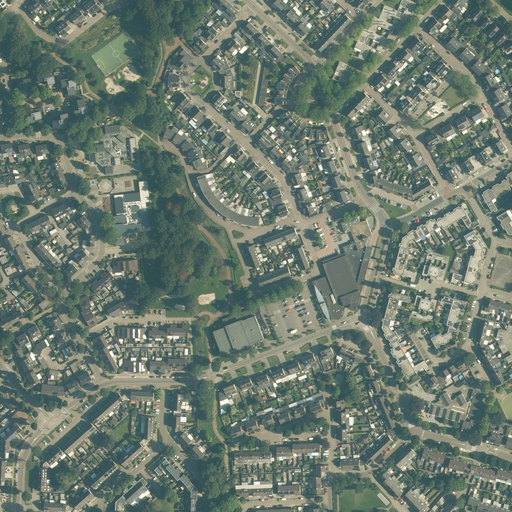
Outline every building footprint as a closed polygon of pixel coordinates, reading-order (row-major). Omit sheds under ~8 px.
[(43,3),(47,8),(52,4),(50,2),(52,0),(51,0),(44,0),(45,1),(43,3)] [(84,11),(86,9),(89,13),(94,9),(89,2),(88,2),(87,0),(80,6),(84,11)] [(97,0),(90,0),(91,1),(89,2),(94,9),(99,6),(95,2),(97,0)] [(215,0),(212,3),(218,9),(227,0),(226,0),(215,0)] [(227,0),(218,9),(219,9),(223,13),(225,10),(231,4),(227,0)] [(283,1),(284,0),(276,0),(272,5),(276,8),(282,2),(283,1)] [(283,8),(286,10),(290,5),(292,4),(288,1),(287,0),(284,0),(283,1),(282,2),(276,8),(280,12),(283,8)] [(321,6),(323,8),(330,1),(329,0),(322,0),(322,1),(320,0),(318,0),(314,5),(317,8),(318,8),(321,6)] [(365,4),(360,0),(351,0),(350,1),(355,7),(357,4),(361,8),(365,4)] [(398,9),(397,11),(410,16),(416,2),(416,3),(409,0),(401,0),(401,3),(408,6),(406,11),(404,10),(403,13),(400,12),(401,10),(399,9),(398,9)] [(464,6),(456,0),(452,0),(451,2),(455,6),(453,8),(459,14),(461,12),(461,11),(463,9),(462,8),(464,6)] [(47,8),(43,3),(40,5),(37,1),(33,4),(38,11),(40,10),(42,12),(47,8)] [(330,1),(323,8),(325,10),(323,12),(327,16),(332,10),(330,8),(335,3),(332,1),(331,2),(330,1)] [(33,19),(35,21),(36,21),(39,19),(39,18),(37,16),(38,15),(36,13),(38,11),(33,4),(28,8),(31,12),(29,14),(33,19)] [(235,8),(231,4),(225,10),(223,13),(226,16),(227,16),(235,8)] [(296,11),(293,8),(290,5),(286,10),(288,12),(284,16),(288,20),(296,11)] [(397,11),(393,9),(385,5),(380,16),(379,19),(386,22),(386,21),(387,19),(386,18),(388,13),(395,16),(397,11)] [(81,13),(84,11),(80,6),(75,10),(77,12),(74,13),(80,20),(85,17),(81,13)] [(447,6),(443,10),(451,18),(453,20),(457,16),(459,14),(453,8),(451,10),(447,6)] [(235,8),(227,16),(231,19),(230,20),(232,23),(237,17),(235,15),(239,11),(235,8)] [(478,22),(481,19),(478,17),(482,12),(478,9),(471,16),(475,20),(474,21),(476,23),(478,22)] [(451,18),(443,10),(439,14),(441,16),(439,18),(443,22),(445,24),(449,20),(451,18)] [(296,24),(302,17),(303,16),(301,14),(299,15),(296,12),(296,11),(288,20),(292,23),(294,22),(296,24)] [(405,30),(405,29),(410,16),(397,11),(395,16),(402,19),(400,24),(399,23),(398,26),(398,27),(400,27),(400,28),(401,28),(405,30)] [(75,24),(80,20),(74,13),(72,15),(71,13),(66,17),(70,22),(72,20),(75,24)] [(339,15),(348,24),(351,20),(345,14),(343,16),(340,14),(339,15)] [(348,24),(339,15),(339,16),(337,17),(340,19),(337,22),(344,28),(348,24)] [(374,16),(369,27),(368,30),(375,33),(377,30),(375,29),(377,24),(385,27),(387,22),(386,22),(379,19),(374,17),(374,16)] [(483,17),(481,19),(478,22),(483,28),(480,31),(483,33),(489,27),(487,24),(491,20),(487,16),(485,18),(483,17)] [(67,24),(70,22),(66,17),(61,21),(63,23),(60,24),(66,31),(71,28),(67,24)] [(309,23),(302,17),(296,24),(298,26),(296,28),(300,31),(309,23)] [(437,20),(435,18),(431,22),(439,30),(445,24),(443,22),(439,18),(437,20)] [(334,25),(340,32),(344,28),(337,22),(335,19),(334,21),(336,23),(334,25)] [(245,35),(248,31),(254,26),(250,22),(247,24),(245,22),(240,28),(242,30),(242,32),(245,35)] [(389,39),(391,40),(394,41),(400,28),(400,27),(398,27),(396,26),(393,25),(392,24),(387,22),(385,27),(392,30),(389,35),(388,35),(387,38),(389,39)] [(429,28),(427,30),(433,36),(439,30),(431,22),(427,26),(429,28)] [(208,25),(206,27),(215,36),(219,32),(217,31),(219,28),(215,25),(213,23),(210,27),(208,25)] [(313,25),(313,26),(309,23),(300,31),(304,35),(308,31),(310,33),(316,27),(313,25)] [(57,24),(52,28),(50,29),(54,35),(58,31),(61,35),(66,31),(60,24),(58,26),(57,24)] [(497,34),(495,32),(499,28),(495,24),(488,32),(490,34),(489,35),(493,39),(497,34)] [(328,27),(336,35),(340,32),(334,25),(331,28),(329,26),(328,27)] [(245,35),(247,36),(251,40),(256,35),(254,33),(258,29),(254,26),(248,31),(245,35)] [(215,36),(206,27),(203,30),(200,34),(205,38),(207,36),(211,40),(215,36)] [(326,33),(333,39),(336,35),(328,27),(326,29),(328,31),(326,33)] [(363,28),(359,38),(357,41),(365,44),(366,41),(365,41),(367,36),(374,39),(376,33),(375,33),(368,30),(363,28),(363,27),(363,28)] [(451,48),(457,41),(456,40),(457,38),(454,36),(456,34),(454,32),(448,38),(450,40),(446,44),(448,46),(449,46),(451,48)] [(496,44),(500,48),(505,42),(503,40),(507,36),(503,32),(496,39),(498,42),(496,44)] [(254,42),(258,45),(261,43),(260,43),(266,37),(262,33),(258,37),(256,35),(251,40),(251,41),(253,43),(254,42)] [(329,43),(333,39),(326,33),(324,36),(322,33),(320,35),(322,37),(329,43)] [(378,46),(376,49),(383,52),(389,39),(387,38),(381,35),(376,33),(374,39),(381,42),(379,46),(378,46)] [(200,34),(197,37),(194,40),(203,49),(207,45),(203,40),(205,38),(200,34)] [(260,43),(261,43),(258,45),(262,49),(260,51),(261,51),(263,53),(268,47),(266,45),(270,41),(266,37),(260,43)] [(316,39),(325,47),(329,43),(322,37),(320,40),(318,37),(316,39)] [(417,37),(413,41),(422,49),(428,43),(423,39),(421,41),(417,37)] [(230,42),(236,49),(239,52),(242,49),(242,48),(245,46),(240,41),(238,43),(234,39),(230,42)] [(325,47),(316,39),(315,40),(317,43),(315,45),(321,51),(325,47)] [(203,49),(194,40),(195,41),(193,43),(189,47),(193,50),(195,48),(199,53),(203,49)] [(452,50),(454,52),(459,47),(461,49),(465,45),(463,42),(460,40),(458,42),(457,41),(451,48),(453,50),(452,50)] [(365,60),(370,47),(371,47),(365,44),(357,41),(355,46),(362,49),(360,54),(359,54),(358,57),(365,60)] [(411,51),(414,54),(416,51),(415,51),(417,49),(420,51),(422,49),(413,41),(409,45),(413,49),(411,51)] [(230,42),(226,46),(231,51),(229,52),(231,54),(236,49),(230,42)] [(271,57),(273,55),(278,49),(274,45),(270,49),(268,47),(263,53),(265,55),(267,54),(271,57)] [(464,59),(473,49),(469,46),(468,47),(465,45),(461,49),(463,51),(459,55),(461,57),(462,57),(464,59)] [(182,55),(183,57),(181,59),(188,65),(191,61),(186,56),(189,53),(184,49),(181,52),(183,54),(182,55)] [(278,49),(273,55),(271,57),(270,57),(274,61),(277,59),(282,53),(278,49)] [(401,53),(407,59),(411,55),(405,49),(401,53)] [(471,59),(473,61),(479,55),(473,49),(464,59),(465,61),(467,63),(471,59)] [(401,61),(399,63),(402,66),(404,64),(404,63),(405,61),(408,64),(410,62),(407,59),(401,53),(398,57),(401,61)] [(210,63),(214,67),(221,60),(215,54),(213,55),(215,57),(210,63)] [(414,54),(412,56),(419,63),(421,60),(414,54)] [(480,54),(479,55),(473,61),(475,63),(472,67),(474,69),(476,70),(482,64),(481,63),(481,62),(479,60),(480,58),(482,57),(480,54)] [(214,67),(218,71),(222,67),(222,66),(224,68),(225,71),(230,68),(229,65),(225,56),(221,60),(214,67)] [(188,65),(181,59),(179,58),(177,61),(173,64),(174,65),(176,67),(179,64),(184,69),(187,66),(188,65)] [(443,58),(439,62),(437,64),(446,73),(450,69),(446,65),(448,63),(443,58)] [(346,84),(352,70),(351,70),(345,67),(346,64),(348,65),(340,61),(336,70),(343,73),(341,78),(340,78),(339,81),(346,84)] [(394,62),(390,66),(398,74),(400,72),(397,69),(399,67),(400,68),(402,66),(399,63),(397,65),(394,62)] [(431,70),(436,75),(438,73),(443,77),(446,73),(437,64),(435,66),(431,70)] [(483,71),(485,73),(490,69),(488,66),(487,67),(484,65),(482,64),(476,70),(478,72),(477,73),(479,75),(483,71)] [(288,69),(296,76),(295,76),(297,74),(297,75),(300,72),(295,65),(295,66),(291,68),(290,67),(288,69)] [(390,66),(386,70),(390,73),(388,76),(392,80),(394,78),(396,75),(398,74),(390,66)] [(47,83),(48,84),(54,82),(53,75),(51,75),(50,69),(43,70),(43,72),(37,74),(38,81),(34,82),(35,84),(45,82),(45,84),(47,83)] [(288,69),(289,70),(286,74),(285,73),(284,75),(292,81),(292,80),(293,78),(293,79),(296,76),(288,69)] [(485,83),(493,78),(492,77),(493,76),(494,75),(492,72),(490,69),(485,73),(486,76),(482,78),(483,81),(484,81),(485,83)] [(428,79),(435,85),(439,81),(434,77),(436,75),(431,70),(429,72),(425,76),(428,79)] [(226,73),(226,75),(221,75),(221,81),(230,81),(234,81),(234,75),(232,71),(226,73)] [(169,72),(169,76),(171,76),(171,81),(180,81),(180,75),(173,76),(173,72),(169,72)] [(382,74),(378,78),(386,86),(389,82),(392,84),(394,82),(388,76),(386,78),(382,74)] [(290,84),(292,81),(284,75),(285,76),(282,80),(281,79),(280,82),(289,86),(289,85),(290,83),(290,84)] [(492,85),(494,88),(499,84),(498,82),(495,77),(493,78),(485,83),(486,85),(487,88),(492,85)] [(31,85),(30,78),(23,79),(23,81),(17,83),(18,90),(20,90),(21,96),(29,95),(29,98),(32,97),(30,88),(31,87),(31,85)] [(68,94),(75,93),(74,86),(76,86),(75,79),(68,80),(68,78),(60,79),(62,86),(63,89),(64,88),(66,98),(69,98),(68,94)] [(384,87),(386,86),(378,78),(374,82),(377,85),(375,87),(378,90),(382,85),(384,87)] [(424,87),(426,85),(431,89),(435,85),(428,79),(426,81),(423,78),(419,82),(424,87)] [(169,86),(169,90),(167,90),(167,96),(174,93),(173,90),(173,86),(180,86),(180,81),(171,81),(171,86),(169,86)] [(221,81),(221,86),(222,86),(225,86),(226,86),(227,88),(225,91),(231,94),(232,91),(230,90),(230,88),(232,88),(235,88),(234,81),(230,81),(221,81)] [(289,86),(280,82),(281,83),(280,87),(278,87),(278,89),(288,91),(287,91),(287,89),(288,89),(289,86)] [(424,87),(419,82),(413,89),(423,98),(427,94),(422,89),(424,87)] [(494,98),(502,93),(503,92),(501,87),(499,84),(494,88),(495,90),(490,93),(492,96),(492,95),(494,98)] [(423,98),(413,89),(411,91),(410,93),(408,95),(413,99),(415,97),(419,102),(423,98)] [(226,98),(223,95),(219,91),(215,95),(222,102),(226,98)] [(361,96),(369,105),(371,103),(368,101),(371,98),(364,92),(361,96)] [(176,101),(179,104),(187,97),(186,96),(183,93),(178,98),(176,96),(172,100),(174,103),(176,101)] [(501,100),(502,102),(508,99),(506,96),(505,97),(503,94),(502,94),(502,93),(494,98),(495,100),(494,100),(496,103),(501,100)] [(215,95),(211,99),(220,108),(221,108),(224,104),(222,102),(215,95)] [(404,103),(411,110),(415,106),(411,102),(413,99),(408,95),(405,97),(402,101),(404,103)] [(361,96),(357,100),(363,106),(365,104),(368,106),(369,105),(361,96)] [(75,117),(82,115),(82,113),(89,112),(88,107),(87,105),(85,105),(84,98),(77,100),(76,97),(73,97),(75,107),(74,107),(74,110),(75,117)] [(187,97),(179,104),(178,106),(184,112),(188,107),(186,105),(191,101),(187,97)] [(500,110),(501,113),(509,108),(508,106),(509,106),(507,103),(511,101),(509,98),(508,99),(502,102),(504,105),(498,108),(499,111),(500,110)] [(353,104),(359,110),(362,108),(364,110),(366,109),(363,106),(357,100),(353,104)] [(400,103),(396,107),(401,112),(403,110),(407,114),(411,110),(404,103),(402,105),(400,103)] [(232,119),(240,110),(234,104),(232,107),(230,109),(232,111),(228,115),(232,119)] [(353,104),(349,108),(358,117),(360,115),(357,113),(359,110),(353,104)] [(192,111),(190,109),(185,113),(192,119),(201,110),(200,109),(197,106),(192,111)] [(489,116),(485,109),(482,111),(480,106),(477,108),(475,110),(480,118),(479,118),(481,121),(489,116)] [(40,111),(43,110),(43,107),(33,109),(33,108),(30,108),(23,109),(25,116),(27,116),(28,123),(35,121),(35,119),(41,118),(40,111)] [(358,117),(349,108),(345,112),(352,118),(354,116),(357,118),(358,117)] [(509,108),(501,113),(503,115),(502,115),(504,118),(508,115),(510,118),(511,116),(511,108),(510,110),(509,108)] [(201,110),(192,119),(196,123),(195,125),(197,127),(203,121),(200,118),(204,113),(201,110)] [(246,115),(240,110),(232,119),(235,122),(240,118),(242,120),(246,115)] [(372,117),(378,123),(387,114),(383,110),(379,114),(377,112),(372,117)] [(472,110),(470,112),(473,117),(470,118),(473,124),(476,122),(475,121),(479,119),(478,118),(479,118),(480,118),(475,110),(473,111),(472,110)] [(289,111),(281,115),(282,117),(281,117),(284,122),(285,122),(285,121),(293,116),(291,113),(290,113),(289,111)] [(67,113),(60,114),(60,115),(58,115),(58,117),(46,119),(47,121),(52,121),(53,128),(60,126),(60,128),(67,127),(66,120),(68,120),(67,113)] [(391,118),(387,114),(378,123),(382,127),(381,128),(383,130),(389,126),(386,123),(391,118)] [(239,126),(243,130),(252,121),(246,115),(242,120),(244,122),(239,126)] [(460,118),(467,129),(467,130),(472,127),(474,131),(477,129),(473,124),(470,118),(468,120),(465,115),(462,116),(463,117),(460,118)] [(285,122),(286,123),(285,125),(288,128),(297,120),(294,117),(293,118),(292,116),(293,116),(285,121),(285,122)] [(458,119),(455,120),(458,125),(456,127),(459,132),(461,131),(462,132),(467,129),(460,118),(458,119)] [(206,124),(203,121),(197,127),(200,129),(204,125),(208,129),(214,123),(214,122),(213,122),(210,119),(206,124)] [(295,132),(296,131),(301,124),(298,122),(296,121),(297,120),(288,128),(290,130),(295,133),(295,132)] [(258,126),(254,123),(252,121),(243,130),(247,134),(250,130),(252,132),(258,126)] [(215,123),(214,123),(208,129),(207,130),(209,132),(210,135),(213,138),(216,134),(213,131),(218,126),(215,123)] [(448,125),(446,127),(450,135),(455,132),(456,134),(459,132),(456,127),(453,128),(450,123),(448,125)] [(296,131),(295,132),(298,133),(299,132),(303,134),(306,127),(306,126),(303,125),(301,124),(296,131)] [(388,130),(391,135),(399,129),(395,124),(390,128),(389,126),(383,130),(385,133),(388,130)] [(105,168),(105,174),(110,173),(113,173),(113,168),(115,164),(120,164),(119,157),(121,157),(121,155),(123,155),(124,161),(137,159),(134,137),(131,138),(120,128),(119,125),(105,127),(105,131),(101,131),(102,138),(103,138),(103,141),(103,144),(96,145),(96,146),(91,154),(89,154),(90,161),(95,161),(105,168)] [(171,137),(174,139),(178,133),(180,130),(174,126),(172,130),(167,128),(164,137),(168,139),(169,136),(171,137)] [(306,127),(303,134),(302,135),(305,136),(305,135),(310,136),(310,138),(312,128),(308,127),(308,128),(306,127)] [(449,136),(450,135),(446,127),(443,128),(441,129),(443,134),(441,135),(444,141),(447,139),(446,138),(449,136)] [(392,145),(394,144),(399,139),(397,137),(402,133),(399,129),(391,135),(386,138),(392,145)] [(260,138),(257,142),(261,145),(270,136),(267,134),(264,130),(258,136),(260,138)] [(361,137),(362,139),(368,137),(367,134),(365,130),(362,131),(354,134),(356,139),(361,137)] [(221,142),(222,142),(228,136),(227,135),(224,132),(219,137),(216,134),(213,138),(220,144),(221,142)] [(433,134),(431,135),(436,143),(437,142),(438,144),(441,142),(444,141),(441,135),(438,137),(436,132),(433,133),(433,134)] [(182,136),(178,133),(174,139),(172,141),(176,144),(178,141),(180,143),(182,145),(187,140),(189,137),(184,133),(182,136)] [(434,144),(436,143),(431,135),(429,137),(428,136),(426,138),(429,142),(426,144),(430,151),(433,149),(431,147),(434,145),(434,144)] [(228,136),(222,142),(225,146),(231,140),(228,136)] [(276,141),(270,136),(261,145),(264,149),(269,144),(271,146),(276,141)] [(368,137),(362,139),(363,142),(358,144),(359,149),(370,145),(371,144),(369,139),(368,137)] [(399,150),(400,150),(409,142),(406,138),(401,142),(399,139),(394,144),(396,146),(399,150)] [(500,141),(497,143),(502,151),(506,149),(503,145),(505,144),(502,139),(500,140),(500,141)] [(194,141),(193,141),(190,143),(187,140),(182,145),(180,147),(183,150),(185,148),(187,150),(189,152),(195,148),(198,146),(194,141)] [(268,153),(272,156),(281,147),(276,141),(271,146),(273,148),(268,153)] [(402,155),(404,157),(409,153),(408,150),(413,147),(409,142),(400,150),(401,152),(400,152),(402,155)] [(14,154),(16,154),(15,147),(12,148),(11,143),(6,144),(7,152),(13,151),(14,154)] [(29,143),(23,144),(26,155),(26,156),(31,155),(34,154),(34,157),(33,148),(30,149),(29,143)] [(327,144),(324,146),(323,143),(320,144),(318,145),(314,146),(317,154),(329,149),(327,144)] [(498,154),(502,151),(497,143),(493,145),(493,144),(488,147),(491,152),(495,150),(498,154)] [(20,157),(20,156),(26,155),(23,144),(18,145),(18,147),(15,147),(16,154),(17,157),(20,157)] [(46,144),(41,145),(42,153),(48,152),(48,154),(51,153),(50,147),(47,147),(46,144)] [(43,155),(42,153),(41,145),(35,146),(35,147),(33,148),(34,157),(36,162),(39,162),(37,156),(43,155)] [(223,155),(230,147),(228,145),(220,152),(223,155)] [(365,152),(366,155),(374,152),(377,151),(376,148),(372,150),(370,145),(359,149),(361,154),(365,152)] [(280,155),(282,157),(284,155),(287,152),(281,147),(272,156),(276,160),(280,155)] [(491,152),(488,147),(484,149),(484,150),(481,152),(486,160),(490,158),(487,154),(491,152)] [(201,150),(197,152),(195,148),(189,152),(187,154),(189,158),(191,156),(193,158),(194,161),(200,158),(201,158),(204,157),(201,150)] [(233,151),(230,154),(236,160),(244,152),(240,148),(235,153),(233,151)] [(331,154),(329,149),(317,154),(320,162),(329,158),(328,156),(331,154)] [(280,164),(284,167),(290,161),(293,158),(289,155),(289,154),(288,154),(290,152),(288,151),(287,153),(287,152),(284,155),(282,157),(284,159),(280,164)] [(244,152),(236,160),(242,166),(245,163),(243,161),(248,155),(244,152)] [(365,164),(376,160),(377,159),(374,152),(366,155),(367,158),(363,159),(365,164)] [(406,159),(409,164),(421,157),(418,152),(412,156),(409,153),(404,157),(406,159)] [(477,153),(473,156),(476,161),(479,159),(482,163),(486,160),(481,152),(477,154),(477,153)] [(465,161),(470,170),(474,167),(472,163),(476,161),(473,156),(468,158),(469,159),(465,161)] [(424,162),(421,157),(409,164),(410,164),(414,171),(420,167),(418,165),(424,162)] [(206,161),(205,162),(202,162),(201,158),(200,158),(194,161),(192,162),(194,166),(196,165),(197,167),(198,171),(208,168),(206,161)] [(292,170),(294,169),(299,164),(293,158),(290,161),(284,167),(288,171),(291,168),(292,170)] [(327,167),(335,164),(333,160),(330,161),(329,158),(320,162),(318,163),(318,165),(321,164),(323,169),(324,169),(327,167)] [(470,170),(465,161),(461,163),(460,163),(458,159),(454,161),(455,161),(457,165),(460,170),(464,168),(466,172),(470,170)] [(247,173),(250,170),(256,163),(253,160),(247,165),(245,163),(242,166),(245,169),(244,170),(247,173)] [(371,170),(377,168),(376,165),(378,165),(376,160),(365,164),(367,169),(370,168),(371,170)] [(49,169),(50,171),(60,166),(58,161),(50,165),(52,168),(49,169)] [(460,170),(457,165),(455,161),(450,164),(451,167),(448,168),(449,170),(454,179),(458,177),(456,172),(460,170)] [(251,176),(254,179),(258,174),(255,172),(260,167),(256,163),(250,170),(252,172),(252,173),(251,176)] [(328,173),(329,175),(334,173),(333,171),(337,169),(335,164),(327,167),(329,172),(328,173)] [(63,171),(60,166),(50,171),(51,173),(53,171),(55,174),(61,171),(62,171),(63,171)] [(291,176),(293,181),(305,176),(302,168),(296,171),(297,173),(291,176)] [(445,172),(443,173),(446,178),(448,177),(450,181),(454,179),(449,170),(446,172),(445,172)] [(55,174),(54,175),(55,178),(52,179),(53,181),(64,176),(62,171),(61,171),(55,174)] [(260,177),(258,174),(254,179),(256,181),(259,185),(262,182),(269,175),(265,171),(260,177)] [(23,183),(26,178),(25,178),(25,177),(24,177),(24,173),(14,175),(15,183),(21,182),(23,183)] [(339,175),(337,175),(336,173),(335,174),(334,173),(329,175),(324,177),(325,180),(331,178),(333,183),(341,180),(339,175)] [(199,180),(201,184),(208,182),(215,179),(214,176),(211,177),(210,174),(205,175),(196,177),(197,181),(199,180)] [(380,179),(377,185),(382,187),(382,188),(383,188),(386,179),(382,178),(383,174),(381,174),(380,177),(380,179)] [(262,182),(265,184),(264,184),(263,188),(265,190),(271,186),(268,184),(273,179),(269,175),(262,182)] [(380,179),(378,178),(376,175),(370,177),(373,183),(377,185),(380,179)] [(66,181),(64,176),(53,181),(54,183),(57,182),(59,185),(66,181)] [(302,186),(304,185),(308,184),(305,176),(293,181),(295,185),(301,183),(302,186)] [(427,180),(425,181),(429,189),(433,186),(427,176),(425,177),(427,180)] [(34,180),(31,181),(26,178),(23,183),(26,185),(24,186),(27,191),(35,187),(37,186),(36,183),(35,181),(34,180)] [(388,190),(393,192),(397,180),(395,179),(394,183),(391,182),(388,190)] [(502,181),(503,182),(501,183),(506,191),(507,191),(510,189),(509,186),(505,179),(502,181)] [(125,233),(152,230),(149,210),(147,210),(146,201),(150,201),(147,180),(138,181),(140,192),(114,195),(116,213),(117,213),(117,215),(116,215),(116,216),(114,216),(115,224),(113,224),(113,227),(114,235),(118,234),(118,237),(114,237),(115,246),(125,245),(123,234),(125,234),(125,233)] [(343,184),(341,180),(333,183),(335,187),(334,188),(335,190),(340,188),(339,186),(343,184)] [(399,181),(397,180),(393,192),(398,193),(401,185),(398,184),(399,181)] [(424,192),(429,189),(425,181),(421,183),(420,180),(418,181),(424,192)] [(69,186),(66,181),(59,185),(60,188),(57,189),(58,191),(69,186)] [(414,187),(415,189),(419,195),(424,192),(418,181),(416,182),(417,185),(414,187)] [(216,182),(213,183),(209,185),(208,182),(201,184),(199,185),(201,189),(202,188),(204,192),(211,189),(217,185),(216,182)] [(403,194),(406,186),(407,184),(405,183),(404,186),(401,185),(398,193),(403,195),(403,194)] [(497,183),(495,184),(501,194),(506,191),(501,183),(499,184),(498,183),(497,183)] [(406,186),(403,194),(409,196),(411,190),(413,185),(410,184),(409,187),(406,186)] [(496,197),(501,194),(495,184),(492,186),(493,187),(491,189),(496,197)] [(38,185),(37,186),(35,187),(27,191),(29,196),(37,192),(36,189),(39,188),(38,185)] [(299,196),(307,192),(304,185),(302,186),(297,188),(298,188),(299,190),(297,191),(299,196)] [(268,193),(269,197),(281,193),(279,187),(273,190),(272,187),(271,186),(265,190),(268,193)] [(209,199),(215,195),(221,190),(219,188),(212,192),(211,189),(204,192),(203,193),(205,196),(206,195),(209,199)] [(344,190),(341,191),(340,188),(335,190),(332,191),(334,196),(338,195),(338,198),(346,195),(344,190)] [(486,190),(492,200),(493,202),(498,200),(496,197),(491,189),(490,190),(489,188),(488,189),(486,190)] [(413,198),(419,195),(415,189),(413,190),(412,190),(411,190),(409,196),(413,198)] [(492,200),(486,190),(483,192),(484,193),(482,194),(487,202),(492,200)] [(39,197),(37,192),(29,196),(32,201),(36,198),(38,201),(44,198),(42,195),(39,197)] [(310,196),(309,197),(307,192),(299,196),(300,201),(306,198),(307,201),(313,199),(310,196)] [(223,193),(221,194),(217,198),(215,195),(209,199),(207,200),(210,203),(211,202),(214,205),(220,200),(223,197),(225,195),(223,193)] [(281,193),(269,197),(272,205),(278,203),(277,200),(283,198),(281,193)] [(225,200),(223,197),(220,200),(214,205),(213,206),(216,209),(217,208),(220,211),(230,200),(229,200),(230,200),(227,198),(225,200)] [(302,206),(304,211),(316,206),(314,202),(313,199),(307,201),(308,204),(302,206)] [(71,200),(66,202),(71,213),(73,212),(72,209),(75,208),(71,200)] [(232,202),(230,200),(220,211),(219,212),(222,215),(224,213),(227,215),(231,210),(235,203),(232,202)] [(492,211),(494,210),(496,214),(499,212),(497,209),(493,202),(492,200),(487,202),(492,211)] [(69,214),(71,213),(66,202),(61,205),(65,212),(68,211),(69,214)] [(278,203),(272,205),(273,209),(277,209),(278,209),(279,212),(287,209),(285,203),(279,206),(278,203)] [(61,205),(56,207),(62,218),(64,217),(62,214),(65,212),(61,205)] [(234,219),(238,213),(241,206),(238,205),(234,211),(231,210),(227,215),(226,217),(230,219),(231,218),(234,219)] [(319,214),(317,209),(316,206),(304,211),(306,216),(312,213),(313,216),(319,214)] [(458,206),(456,207),(462,217),(467,214),(462,206),(460,207),(459,206),(458,206)] [(51,210),(55,217),(58,216),(60,219),(61,218),(62,218),(56,207),(51,210)] [(245,215),(246,211),(247,208),(244,207),(241,214),(238,213),(234,219),(234,221),(237,223),(238,221),(242,222),(245,215)] [(452,211),(457,220),(462,217),(456,207),(453,209),(454,210),(452,211)] [(249,212),(246,211),(245,215),(242,222),(242,224),(246,225),(246,223),(250,224),(252,217),(253,210),(250,209),(249,212)] [(279,212),(280,214),(276,216),(278,221),(284,219),(283,216),(289,214),(287,209),(279,212)] [(511,213),(509,209),(506,211),(497,216),(498,219),(500,219),(501,220),(509,216),(511,213)] [(451,212),(450,211),(447,213),(453,223),(457,220),(452,211),(451,212)] [(444,214),(445,216),(443,217),(448,225),(453,223),(447,213),(444,214)] [(78,227),(81,225),(87,219),(83,215),(82,216),(80,214),(72,221),(78,227)] [(252,217),(250,224),(250,226),(254,227),(254,225),(259,225),(259,224),(263,223),(260,214),(256,214),(255,218),(252,217)] [(467,214),(462,217),(467,227),(470,226),(469,224),(472,223),(467,214)] [(47,215),(42,217),(48,227),(49,227),(48,224),(51,222),(47,215)] [(354,217),(341,222),(345,233),(351,231),(352,233),(352,234),(355,240),(355,242),(358,249),(367,246),(365,242),(366,240),(367,239),(367,238),(368,236),(372,235),(372,234),(371,233),(366,219),(360,222),(358,216),(354,217)] [(510,222),(511,220),(509,216),(501,220),(502,222),(501,223),(501,224),(502,226),(510,222)] [(44,226),(46,228),(48,227),(42,217),(37,219),(41,227),(44,226)] [(440,217),(437,218),(440,223),(442,226),(443,228),(448,225),(443,217),(441,218),(440,217)] [(435,229),(440,227),(435,218),(433,219),(432,218),(429,220),(435,229)] [(37,219),(33,222),(38,232),(40,231),(38,228),(41,227),(37,219)] [(91,223),(87,219),(81,225),(85,229),(85,228),(86,231),(92,229),(90,224),(91,223)] [(435,229),(429,220),(426,221),(427,223),(425,224),(430,232),(435,229)] [(510,222),(502,226),(504,229),(505,228),(508,233),(511,228),(511,220),(510,222)] [(36,233),(38,232),(33,222),(28,224),(31,232),(35,230),(36,233)] [(426,235),(430,232),(425,224),(423,225),(423,224),(422,224),(420,225),(426,235)] [(417,227),(418,228),(416,229),(421,238),(426,235),(420,225),(417,227)] [(295,228),(290,230),(294,241),(296,240),(295,237),(298,236),(295,228)] [(86,234),(86,240),(95,240),(95,235),(94,235),(92,229),(86,231),(87,234),(86,234)] [(414,230),(413,229),(410,231),(415,238),(414,238),(416,241),(421,238),(416,229),(414,230)] [(285,232),(288,240),(291,239),(292,242),(294,241),(290,230),(285,232)] [(476,235),(474,233),(476,233),(474,230),(464,235),(467,240),(476,235)] [(408,234),(403,237),(409,241),(414,238),(415,238),(410,231),(408,232),(408,234)] [(285,232),(279,234),(284,245),(286,244),(285,241),(288,240),(285,232)] [(279,234),(274,235),(277,244),(281,243),(282,246),(284,245),(279,234)] [(4,239),(7,243),(7,244),(14,240),(13,237),(12,237),(11,235),(4,239)] [(274,235),(269,237),(274,249),(276,248),(274,245),(277,244),(274,235)] [(476,235),(467,240),(470,245),(472,244),(472,243),(480,239),(478,236),(477,237),(476,235)] [(264,239),(267,248),(270,246),(272,249),(274,249),(269,237),(264,239)] [(400,243),(399,246),(410,248),(407,248),(409,241),(403,237),(401,243),(400,242),(400,243)] [(476,249),(483,248),(480,243),(481,242),(481,241),(480,239),(472,243),(472,244),(476,249)] [(14,240),(7,244),(10,250),(12,249),(16,246),(15,245),(16,244),(14,240)] [(34,248),(38,252),(44,246),(42,244),(44,242),(43,240),(38,244),(34,248)] [(85,248),(91,251),(93,246),(94,246),(95,240),(86,240),(86,245),(85,248)] [(328,275),(312,281),(314,287),(316,286),(318,286),(323,294),(324,296),(323,297),(323,298),(323,299),(323,300),(324,301),(325,301),(326,301),(327,301),(329,307),(330,313),(332,319),(330,319),(329,319),(329,320),(331,319),(334,318),(336,319),(338,319),(340,318),(342,316),(343,314),(346,304),(351,303),(349,308),(350,308),(357,305),(358,305),(359,300),(360,296),(362,290),(365,277),(373,248),(372,248),(368,246),(367,246),(358,249),(355,242),(351,243),(343,246),(345,252),(328,259),(323,261),(328,275)] [(246,247),(248,252),(259,248),(258,246),(255,247),(254,244),(246,247)] [(16,246),(12,249),(15,254),(21,251),(20,249),(21,249),(19,245),(16,246)] [(38,252),(41,256),(50,248),(49,246),(46,249),(44,246),(38,252)] [(302,246),(294,250),(295,253),(292,254),(292,256),(304,252),(302,246)] [(400,248),(399,251),(409,254),(410,248),(399,246),(398,248),(400,248)] [(83,247),(78,252),(85,261),(89,257),(88,256),(91,251),(85,248),(83,247)] [(50,248),(41,256),(45,260),(51,254),(49,252),(52,249),(50,248)] [(259,248),(248,252),(250,258),(258,254),(257,251),(260,250),(259,248)] [(483,255),(482,254),(483,248),(476,249),(474,256),(482,258),(483,255)] [(22,252),(21,251),(15,254),(17,260),(25,256),(23,252),(22,252)] [(75,258),(75,259),(72,256),(71,257),(78,265),(80,263),(81,264),(85,261),(78,252),(77,252),(79,254),(75,258)] [(306,257),(304,252),(292,256),(293,258),(296,257),(297,260),(306,257)] [(54,257),(51,254),(45,260),(49,264),(57,256),(56,254),(54,257)] [(250,258),(252,263),(263,258),(262,256),(259,257),(258,254),(250,258)] [(27,259),(25,256),(17,260),(20,265),(26,262),(26,260),(27,259)] [(59,257),(57,256),(49,264),(52,268),(59,262),(57,260),(59,257)] [(397,259),(396,262),(406,264),(407,259),(396,256),(396,258),(397,259)] [(72,263),(70,265),(68,263),(66,265),(74,273),(78,270),(76,267),(78,265),(71,257),(69,259),(72,262),(71,262),(72,263)] [(308,262),(306,257),(297,260),(299,263),(296,264),(296,266),(308,262)] [(263,258),(252,263),(254,268),(262,265),(261,262),(264,260),(263,258)] [(468,265),(479,268),(480,265),(479,265),(479,263),(470,260),(468,265)] [(20,265),(20,266),(23,270),(30,267),(28,263),(27,263),(26,262),(20,265)] [(310,267),(308,262),(296,266),(297,268),(300,267),(301,270),(310,267)] [(281,265),(286,276),(291,274),(288,266),(285,267),(283,264),(281,265)] [(424,269),(422,274),(428,275),(428,274),(438,276),(437,278),(442,279),(445,270),(440,269),(440,267),(430,264),(430,266),(425,265),(424,269)] [(74,273),(66,265),(68,267),(64,271),(62,273),(66,278),(69,276),(70,277),(74,273)] [(281,278),(286,276),(281,265),(279,265),(281,268),(278,270),(281,278)] [(404,274),(405,270),(394,267),(393,270),(394,270),(394,272),(403,275),(403,274),(404,274)] [(264,275),(263,272),(262,268),(260,269),(260,271),(261,271),(261,272),(265,284),(271,282),(267,273),(264,275)] [(271,282),(276,280),(271,268),(269,269),(270,272),(267,273),(271,282)] [(276,280),(281,278),(278,270),(275,271),(273,268),(271,268),(276,280)] [(405,269),(405,270),(404,274),(405,274),(405,275),(412,277),(411,281),(414,281),(417,272),(405,269)] [(466,276),(477,279),(478,276),(476,275),(477,273),(467,271),(464,270),(463,275),(466,276)] [(105,271),(103,273),(109,281),(114,276),(112,275),(109,271),(107,273),(105,271)] [(259,273),(260,276),(257,277),(260,286),(265,284),(261,272),(259,273)] [(100,280),(105,285),(109,281),(103,273),(100,276),(102,278),(100,280)] [(466,276),(463,275),(454,273),(451,281),(455,282),(456,279),(463,281),(463,280),(465,280),(466,276)] [(22,279),(26,283),(32,277),(31,275),(29,277),(27,274),(22,279)] [(34,279),(32,277),(26,283),(30,288),(35,283),(33,280),(34,279)] [(96,279),(94,282),(100,289),(105,285),(100,280),(98,281),(96,279)] [(91,288),(94,291),(96,293),(100,289),(94,282),(91,284),(93,286),(91,288)] [(38,286),(35,283),(30,288),(34,292),(35,291),(41,286),(39,284),(38,286)] [(43,289),(41,286),(35,291),(39,296),(46,290),(44,288),(43,289)] [(39,296),(43,300),(48,296),(49,295),(46,292),(47,291),(46,290),(39,296)] [(399,299),(410,302),(411,299),(410,299),(410,296),(401,294),(399,299)] [(417,294),(416,299),(415,304),(419,305),(419,307),(429,309),(429,308),(434,309),(434,311),(437,300),(432,298),(431,300),(422,297),(422,296),(417,294)] [(80,305),(90,300),(87,295),(77,300),(80,305)] [(52,301),(48,296),(43,300),(38,304),(43,309),(52,301)] [(398,304),(399,299),(389,296),(388,299),(389,300),(389,302),(398,305),(398,304)] [(135,297),(129,300),(134,309),(137,307),(136,305),(138,304),(135,297)] [(454,298),(452,303),(463,306),(464,303),(463,303),(463,301),(454,298)] [(490,312),(492,313),(495,301),(493,300),(493,299),(490,298),(489,305),(486,304),(484,311),(490,312)] [(80,305),(83,310),(92,305),(89,301),(90,300),(80,305)] [(131,311),(134,309),(129,300),(124,303),(123,301),(122,301),(127,310),(130,308),(131,311)] [(495,301),(492,313),(495,314),(498,314),(501,301),(499,300),(498,302),(495,301)] [(122,301),(117,304),(121,310),(123,309),(125,311),(127,310),(122,301)] [(501,311),(504,311),(506,304),(503,303),(503,302),(501,301),(498,314),(500,315),(501,311)] [(119,311),(121,310),(117,304),(112,307),(117,315),(120,314),(119,311)] [(81,312),(84,317),(92,312),(90,307),(92,306),(92,305),(83,310),(81,312)] [(259,305),(237,314),(233,315),(246,350),(260,344),(258,340),(264,338),(262,333),(261,331),(256,317),(260,315),(259,312),(261,311),(259,305)] [(117,315),(112,307),(107,310),(110,316),(113,315),(114,317),(117,315)] [(397,310),(386,307),(385,310),(386,310),(386,313),(395,315),(397,310)] [(24,317),(22,313),(21,311),(18,312),(16,309),(13,310),(19,322),(21,321),(21,319),(24,317)] [(451,309),(450,314),(461,317),(461,314),(460,313),(460,311),(451,309)] [(17,323),(19,322),(13,310),(11,311),(13,315),(10,316),(13,323),(16,321),(17,323)] [(95,316),(92,312),(84,317),(86,322),(96,316),(96,315),(95,316)] [(3,316),(9,327),(11,326),(10,324),(13,323),(10,316),(7,318),(5,314),(3,316)] [(246,350),(233,315),(222,319),(225,326),(213,331),(222,354),(237,348),(239,352),(246,350)] [(261,315),(260,315),(256,317),(261,331),(262,333),(265,332),(265,333),(265,332),(264,329),(267,327),(264,321),(261,315)] [(0,324),(0,325),(2,328),(6,327),(7,328),(9,327),(3,316),(1,317),(2,320),(0,321),(0,324)] [(49,322),(51,326),(59,321),(57,317),(54,319),(53,316),(52,316),(47,319),(46,320),(48,322),(49,322)] [(99,321),(96,316),(86,322),(89,327),(99,321)] [(382,327),(389,326),(391,320),(383,318),(382,320),(384,321),(382,327)] [(458,322),(448,319),(447,324),(450,325),(458,327),(459,324),(457,324),(458,322)] [(480,322),(479,324),(492,328),(493,326),(489,325),(490,321),(482,319),(481,322),(480,322)] [(52,330),(54,333),(60,329),(59,327),(62,325),(59,321),(51,326),(53,330),(52,330)] [(490,333),(491,330),(492,331),(492,328),(479,324),(478,326),(480,327),(479,330),(487,332),(490,333)] [(32,327),(36,335),(40,333),(36,325),(32,327)] [(450,325),(448,332),(454,336),(455,330),(457,330),(457,329),(458,327),(450,325)] [(385,336),(386,336),(393,332),(389,326),(382,327),(385,332),(384,333),(385,336)] [(28,329),(30,334),(32,337),(36,335),(32,327),(28,329)] [(60,329),(54,333),(56,336),(57,335),(59,339),(67,334),(65,330),(61,332),(60,329)] [(387,339),(389,338),(390,340),(398,335),(395,330),(394,331),(393,332),(386,336),(387,339)] [(490,333),(487,332),(479,330),(478,333),(477,332),(476,335),(490,338),(490,336),(489,336),(490,333)] [(436,335),(441,344),(443,343),(444,344),(447,342),(443,335),(442,335),(441,332),(436,335)] [(448,339),(454,336),(448,332),(443,335),(447,342),(449,341),(448,339)] [(24,333),(20,335),(25,343),(29,341),(24,333)] [(57,345),(58,348),(67,343),(66,340),(69,338),(67,334),(59,339),(55,341),(58,345),(57,345)] [(98,341),(99,343),(105,339),(102,334),(94,339),(95,342),(98,341)] [(21,346),(25,343),(20,335),(16,337),(18,340),(14,342),(17,348),(21,346)] [(391,346),(401,340),(398,335),(390,340),(391,342),(389,343),(391,346)] [(441,344),(436,335),(431,338),(437,348),(440,346),(439,345),(441,344)] [(477,344),(479,348),(485,344),(484,344),(484,343),(485,340),(489,341),(490,338),(476,335),(476,337),(477,337),(476,340),(478,341),(477,344)] [(98,347),(100,350),(108,345),(105,339),(99,343),(101,345),(98,347)] [(67,343),(58,348),(59,348),(61,346),(63,349),(64,348),(66,352),(74,348),(72,344),(69,346),(67,343)] [(392,354),(402,348),(400,343),(391,348),(392,350),(391,351),(392,354)] [(489,345),(485,344),(479,348),(480,350),(479,351),(481,354),(480,355),(481,357),(493,350),(491,348),(489,345)] [(108,345),(100,350),(101,352),(99,353),(100,356),(109,351),(106,346),(108,345)] [(331,347),(326,349),(329,357),(336,354),(336,347),(332,349),(331,347)] [(336,347),(336,354),(343,357),(347,349),(342,347),(341,349),(336,347)] [(24,355),(20,348),(14,351),(18,359),(24,355)] [(64,358),(66,361),(75,356),(74,354),(77,352),(74,348),(66,352),(68,356),(64,358)] [(405,353),(402,348),(392,354),(394,357),(396,356),(397,358),(405,353)] [(329,357),(326,349),(321,351),(321,353),(319,354),(322,364),(330,361),(329,357)] [(342,360),(346,362),(345,364),(347,365),(348,364),(348,362),(346,361),(347,359),(348,359),(352,351),(347,349),(343,357),(342,360)] [(494,352),(493,350),(481,357),(482,359),(483,358),(485,361),(491,357),(490,354),(494,352)] [(104,358),(106,360),(112,357),(109,351),(100,356),(102,359),(104,358)] [(357,353),(352,351),(348,359),(347,359),(346,361),(348,362),(348,364),(352,365),(353,362),(357,353)] [(411,362),(413,360),(408,351),(405,353),(411,362)] [(23,366),(33,360),(28,353),(25,355),(26,357),(24,359),(20,361),(23,366)] [(320,363),(317,355),(314,356),(313,353),(308,355),(312,367),(318,365),(317,365),(320,363)] [(361,358),(362,356),(357,353),(353,362),(361,365),(366,360),(361,358)] [(397,361),(398,363),(408,357),(405,353),(397,358),(398,360),(396,360),(397,361)] [(305,362),(302,363),(304,369),(307,368),(307,369),(312,367),(308,355),(303,357),(305,362)] [(186,358),(180,358),(180,368),(183,368),(183,366),(186,366),(186,363),(190,363),(190,356),(186,356),(186,358)] [(105,364),(106,367),(115,362),(112,357),(106,360),(107,363),(105,364)] [(408,357),(398,363),(400,366),(401,365),(402,367),(411,362),(408,357)] [(493,359),(491,357),(485,361),(486,363),(485,364),(486,366),(498,359),(497,357),(493,359)] [(461,371),(462,373),(469,369),(467,365),(465,366),(463,362),(464,361),(463,359),(456,362),(458,364),(461,371)] [(499,361),(498,359),(486,366),(487,368),(489,367),(490,370),(497,366),(495,364),(499,361)] [(30,368),(33,367),(35,365),(33,360),(23,366),(25,371),(30,368)] [(366,360),(361,365),(364,372),(372,369),(370,364),(368,365),(366,360)] [(413,367),(415,370),(417,370),(418,371),(424,367),(426,370),(429,368),(424,360),(413,367)] [(119,370),(117,367),(115,362),(106,367),(108,370),(110,368),(112,371),(115,369),(116,371),(119,370)] [(306,374),(304,369),(302,363),(299,364),(298,362),(293,364),(296,372),(298,377),(306,374)] [(403,369),(402,370),(404,373),(413,367),(411,362),(402,367),(403,369)] [(288,375),(296,372),(293,364),(288,366),(289,368),(286,369),(288,375)] [(450,373),(452,377),(459,374),(459,373),(461,371),(462,373),(461,371),(458,364),(455,366),(454,364),(449,367),(448,365),(446,367),(450,373)] [(498,369),(497,366),(490,370),(492,373),(491,373),(492,375),(503,369),(502,366),(498,369)] [(413,367),(404,373),(405,375),(406,375),(408,376),(416,372),(415,370),(413,367)] [(442,374),(439,376),(442,381),(444,384),(447,383),(445,379),(447,378),(446,376),(450,373),(446,367),(444,368),(445,369),(440,372),(442,374)] [(277,370),(280,378),(288,375),(286,369),(283,370),(283,368),(277,370)] [(364,372),(367,380),(373,378),(372,375),(374,374),(372,369),(364,372)] [(505,371),(503,369),(492,375),(493,377),(494,377),(496,379),(502,375),(501,373),(505,371)] [(29,379),(36,375),(33,370),(30,371),(26,374),(29,379)] [(273,374),(270,375),(273,381),(276,380),(277,383),(281,381),(280,378),(277,370),(272,372),(273,374)] [(88,371),(83,374),(87,381),(92,379),(88,371)] [(87,381),(83,374),(78,377),(82,384),(87,381)] [(266,387),(270,386),(273,392),(276,391),(272,381),(273,381),(270,375),(268,376),(267,374),(261,376),(266,387)] [(34,382),(36,385),(41,382),(39,379),(36,375),(29,379),(31,384),(34,382)] [(427,378),(431,384),(433,388),(438,386),(437,384),(439,383),(441,386),(444,384),(442,381),(439,376),(436,377),(435,375),(430,378),(429,377),(427,378)] [(502,375),(496,379),(497,382),(496,383),(497,385),(509,378),(508,376),(504,378),(502,375)] [(266,387),(261,376),(256,378),(257,380),(255,381),(258,390),(266,387)] [(259,392),(258,390),(255,381),(252,382),(250,377),(245,379),(248,388),(253,386),(256,393),(259,392)] [(373,378),(367,380),(370,388),(379,385),(376,380),(374,381),(373,378)] [(76,379),(71,382),(75,390),(80,387),(76,379)] [(240,391),(248,388),(245,379),(240,381),(241,384),(238,385),(240,391)] [(42,384),(41,382),(36,385),(36,386),(38,389),(41,389),(41,392),(46,393),(47,384),(42,384)] [(64,386),(66,394),(70,392),(75,390),(71,382),(64,386)] [(234,383),(229,385),(232,394),(240,391),(238,385),(235,386),(234,383)] [(222,393),(223,397),(227,396),(228,400),(234,398),(232,394),(229,385),(224,387),(225,390),(222,391),(222,393)] [(379,385),(370,388),(374,396),(376,395),(380,394),(378,391),(381,390),(379,385)] [(65,395),(66,394),(64,386),(58,386),(57,394),(63,395),(63,394),(65,395)] [(429,403),(428,406),(430,407),(428,413),(435,415),(461,422),(462,422),(463,419),(464,419),(461,432),(467,433),(470,434),(473,435),(477,420),(471,418),(471,417),(477,419),(482,399),(480,398),(482,392),(473,389),(471,396),(471,398),(470,401),(469,400),(467,402),(462,393),(455,397),(456,398),(452,400),(447,391),(440,395),(441,397),(439,398),(440,400),(435,403),(429,401),(429,403)] [(173,395),(173,398),(183,399),(183,397),(183,391),(178,390),(178,393),(171,393),(171,395),(173,395)] [(128,393),(127,400),(136,400),(136,391),(131,391),(131,394),(128,393)] [(5,392),(0,396),(0,398),(1,400),(2,399),(4,401),(9,396),(5,392)] [(118,393),(114,397),(122,406),(127,402),(127,400),(128,393),(125,393),(121,396),(118,393)] [(315,397),(313,398),(318,410),(322,408),(322,407),(320,403),(325,401),(323,395),(316,398),(315,397)] [(374,405),(377,404),(385,400),(383,395),(377,398),(376,395),(374,396),(371,397),(370,397),(374,405)] [(13,401),(9,396),(4,401),(6,404),(5,405),(7,407),(13,401)] [(114,397),(110,400),(116,407),(120,403),(114,397)] [(310,400),(305,402),(308,407),(310,406),(312,411),(312,412),(318,410),(313,398),(310,399),(310,400)] [(106,404),(112,410),(112,411),(113,412),(118,409),(116,407),(110,400),(106,404)] [(338,409),(343,408),(344,408),(344,403),(341,403),(341,400),(338,400),(333,400),(333,406),(338,406),(338,409)] [(385,400),(377,404),(378,408),(379,409),(387,405),(385,400)] [(18,405),(13,401),(7,407),(9,408),(10,407),(12,410),(18,405)] [(305,402),(298,405),(302,415),(307,413),(305,408),(308,407),(305,402)] [(106,404),(102,407),(108,414),(112,411),(112,410),(106,404)] [(174,410),(174,412),(182,413),(187,413),(188,413),(189,411),(186,411),(186,404),(182,404),(170,404),(170,406),(172,406),(172,409),(174,410)] [(302,415),(298,405),(290,408),(292,413),(295,412),(296,417),(302,415)] [(389,410),(387,405),(379,409),(378,408),(376,409),(377,411),(379,410),(381,414),(389,410)] [(98,411),(104,418),(108,414),(102,407),(98,411)] [(275,416),(274,414),(273,410),(272,407),(264,410),(265,413),(269,423),(274,421),(272,417),(275,416)] [(290,408),(285,410),(286,412),(283,413),(286,421),(291,419),(289,414),(292,413),(290,408)] [(337,411),(338,417),(346,417),(346,414),(349,414),(349,411),(352,411),(352,408),(349,408),(344,408),(343,408),(343,411),(337,411)] [(389,410),(381,414),(383,418),(383,419),(391,415),(389,410)] [(98,411),(94,415),(100,421),(102,423),(106,420),(104,418),(98,411)] [(279,412),(274,414),(275,416),(276,419),(279,418),(281,423),(286,421),(283,413),(282,411),(279,412)] [(174,416),(172,416),(172,419),(169,419),(169,421),(180,421),(180,416),(181,416),(182,413),(187,413),(182,413),(174,412),(174,416)] [(260,421),(262,420),(264,425),(269,423),(265,413),(259,415),(258,412),(256,413),(257,413),(257,416),(260,421)] [(10,417),(15,422),(16,424),(17,423),(19,426),(23,422),(15,413),(14,414),(10,417)] [(96,425),(100,421),(94,415),(90,418),(93,422),(96,425)] [(383,418),(380,419),(381,421),(380,421),(382,425),(385,424),(393,420),(391,415),(383,419),(383,418)] [(260,421),(257,416),(252,417),(253,420),(251,421),(254,429),(259,427),(257,422),(260,421)] [(346,419),(346,417),(338,417),(338,423),(343,422),(343,425),(349,425),(349,419),(346,419)] [(247,419),(242,421),(244,427),(247,426),(249,431),(254,429),(251,421),(248,422),(247,419)] [(396,426),(393,420),(385,424),(388,432),(391,432),(396,434),(396,426)] [(175,432),(176,434),(182,429),(183,428),(183,425),(180,424),(180,421),(169,421),(169,423),(172,423),(171,427),(175,427),(175,432)] [(242,421),(237,423),(238,426),(235,427),(238,435),(243,433),(241,428),(244,427),(242,421)] [(17,423),(16,424),(15,422),(13,424),(13,425),(11,426),(17,433),(22,429),(19,426),(17,423)] [(96,429),(94,426),(90,422),(86,426),(92,432),(96,429)] [(238,435),(235,427),(232,428),(231,425),(226,427),(229,433),(231,432),(233,437),(238,435)] [(338,428),(338,434),(347,433),(347,431),(350,430),(349,425),(343,425),(343,428),(338,428)] [(13,437),(17,433),(11,426),(9,428),(8,427),(6,429),(7,430),(8,432),(13,437)] [(86,426),(82,429),(88,436),(92,432),(86,426)] [(497,433),(498,430),(496,430),(496,429),(493,428),(493,429),(490,428),(489,430),(487,436),(490,437),(489,441),(495,442),(497,433)] [(78,433),(84,439),(88,436),(82,429),(78,433)] [(180,440),(178,441),(179,443),(187,436),(189,434),(186,430),(184,431),(182,429),(177,434),(179,436),(177,437),(180,440)] [(13,437),(8,432),(7,430),(5,432),(6,433),(2,437),(9,440),(13,437)] [(506,435),(503,434),(503,435),(497,433),(498,431),(498,430),(497,433),(495,442),(500,444),(501,440),(504,441),(506,435)] [(144,438),(141,440),(146,445),(148,443),(148,438),(153,439),(153,433),(144,432),(144,438)] [(393,440),(391,438),(394,436),(396,434),(391,432),(388,432),(387,432),(386,433),(386,434),(383,437),(389,444),(393,440)] [(78,433),(74,436),(80,443),(84,439),(78,433)] [(344,442),(349,442),(350,442),(354,442),(354,439),(350,440),(350,436),(347,436),(347,433),(338,434),(339,439),(344,439),(344,442)] [(76,447),(80,443),(74,436),(70,440),(76,447)] [(187,436),(179,443),(181,444),(182,443),(185,445),(186,444),(188,446),(194,441),(192,439),(191,440),(187,436)] [(0,444),(1,445),(9,445),(9,440),(2,437),(2,442),(0,441),(0,444)] [(379,441),(385,448),(389,444),(383,437),(379,440),(379,441)] [(381,451),(385,448),(379,441),(379,440),(378,438),(376,440),(378,442),(375,445),(381,451)] [(70,440),(66,444),(72,450),(76,447),(70,440)] [(143,447),(146,445),(141,440),(135,446),(141,452),(145,449),(143,447)] [(196,444),(194,441),(188,446),(190,449),(189,450),(191,453),(189,454),(191,456),(199,448),(195,444),(196,444)] [(62,447),(65,451),(68,454),(72,450),(66,444),(62,447)] [(371,448),(372,448),(368,444),(366,445),(367,446),(364,449),(373,459),(377,455),(371,448)] [(375,445),(372,448),(371,448),(377,455),(381,451),(375,445)] [(135,446),(131,449),(137,456),(141,452),(135,446)] [(58,447),(54,450),(60,457),(64,453),(62,450),(58,447)] [(406,450),(413,457),(417,453),(410,447),(406,450)] [(205,454),(203,451),(202,452),(199,448),(191,456),(192,457),(194,456),(196,458),(198,457),(200,459),(203,456),(205,454)] [(424,457),(427,458),(430,450),(424,448),(423,453),(422,457),(421,460),(423,460),(424,457)] [(133,460),(137,456),(131,449),(127,453),(133,460)] [(360,452),(359,453),(361,457),(362,460),(365,458),(369,463),(373,459),(364,449),(361,452),(360,452)] [(54,450),(50,454),(56,460),(60,457),(54,450)] [(406,450),(402,454),(411,463),(412,462),(410,459),(413,457),(406,450)] [(434,460),(438,461),(440,453),(435,451),(432,463),(434,463),(434,460)] [(127,453),(123,457),(129,463),(133,460),(127,453)] [(47,459),(45,461),(49,466),(56,460),(50,454),(46,458),(47,459)] [(398,458),(405,464),(407,462),(409,464),(411,463),(402,454),(398,458)] [(129,463),(123,457),(119,460),(125,467),(129,463)] [(164,460),(160,464),(164,468),(170,463),(171,462),(169,460),(168,461),(164,457),(162,458),(164,460)] [(354,467),(359,467),(359,460),(362,460),(361,457),(354,458),(354,467)] [(398,458),(395,462),(401,468),(403,471),(405,469),(402,467),(405,464),(398,458)] [(115,471),(119,467),(113,460),(109,464),(115,471)] [(47,468),(49,466),(45,461),(43,463),(43,468),(38,468),(38,473),(47,474),(50,474),(50,472),(47,472),(47,468)] [(461,461),(458,473),(460,473),(461,470),(464,471),(466,463),(461,461)] [(164,468),(168,472),(173,467),(176,465),(175,463),(172,465),(170,463),(164,468)] [(111,474),(115,471),(109,464),(105,468),(111,474)] [(164,468),(160,464),(156,468),(154,466),(152,467),(156,472),(155,473),(157,474),(164,468)] [(168,472),(171,477),(180,469),(178,467),(176,469),(173,467),(168,472)] [(381,475),(385,479),(392,473),(389,471),(392,468),(390,467),(381,475)] [(105,468),(101,471),(106,478),(111,474),(105,468)] [(490,478),(492,470),(487,468),(484,480),(486,480),(487,477),(490,478)] [(175,481),(177,479),(181,475),(179,473),(182,471),(180,469),(171,477),(175,481)] [(106,478),(101,471),(97,475),(102,482),(106,478)] [(177,479),(181,483),(190,475),(188,473),(185,476),(183,474),(181,475),(177,479)] [(386,485),(395,477),(394,475),(392,477),(390,475),(392,473),(385,479),(383,481),(386,485)] [(97,475),(93,479),(98,485),(102,482),(97,475)] [(190,475),(181,483),(185,488),(191,482),(189,480),(192,477),(190,475)] [(98,485),(93,479),(90,476),(85,481),(89,485),(90,484),(94,489),(98,485)] [(136,481),(134,482),(143,492),(143,493),(148,489),(145,486),(147,483),(142,477),(137,482),(136,481)] [(390,489),(397,483),(395,481),(397,478),(395,477),(386,485),(390,489)] [(390,489),(394,493),(403,485),(399,481),(397,483),(390,489)] [(133,485),(131,487),(139,496),(143,492),(134,482),(132,484),(133,485)] [(185,488),(189,492),(197,489),(191,482),(185,488)] [(398,497),(401,494),(404,491),(402,488),(404,486),(403,485),(394,493),(398,497)] [(125,490),(134,500),(139,496),(131,487),(128,489),(127,488),(125,490)] [(88,489),(84,493),(90,499),(94,496),(91,492),(88,489)] [(197,489),(189,492),(188,498),(197,498),(197,489)] [(404,495),(408,499),(417,490),(415,489),(413,491),(411,489),(404,495)] [(125,493),(122,495),(128,501),(130,504),(134,500),(125,490),(124,492),(125,493)] [(417,490),(408,499),(411,503),(418,497),(416,494),(418,492),(417,490)] [(472,507),(476,493),(474,492),(473,496),(470,495),(467,505),(472,507)] [(86,503),(90,499),(84,493),(80,496),(86,503)] [(472,507),(477,508),(479,501),(480,501),(480,498),(477,497),(478,493),(476,493),(472,507)] [(123,505),(128,501),(122,495),(115,501),(123,505)] [(80,496),(76,500),(82,506),(86,503),(80,496)] [(418,497),(411,503),(415,507),(424,498),(423,497),(420,499),(418,497)] [(481,511),(486,498),(484,497),(483,502),(480,501),(479,501),(477,508),(477,511),(481,511)] [(426,500),(424,498),(415,507),(419,511),(423,506),(423,507),(426,505),(423,502),(426,500)] [(486,498),(481,511),(487,511),(490,504),(487,503),(488,499),(486,498)] [(451,499),(448,504),(456,510),(459,506),(451,499)] [(60,503),(60,511),(62,511),(65,511),(65,510),(68,510),(69,503),(69,502),(68,500),(66,500),(65,503),(60,503)] [(78,510),(82,506),(76,500),(72,504),(69,503),(68,510),(71,510),(75,507),(78,510)] [(490,504),(487,511),(493,511),(496,501),(494,500),(493,505),(490,504)] [(115,501),(115,510),(123,511),(123,505),(115,501)] [(496,501),(493,511),(498,511),(500,507),(501,504),(498,503),(498,501),(496,501)] [(500,507),(498,511),(504,511),(507,504),(505,503),(503,507),(500,507)]
